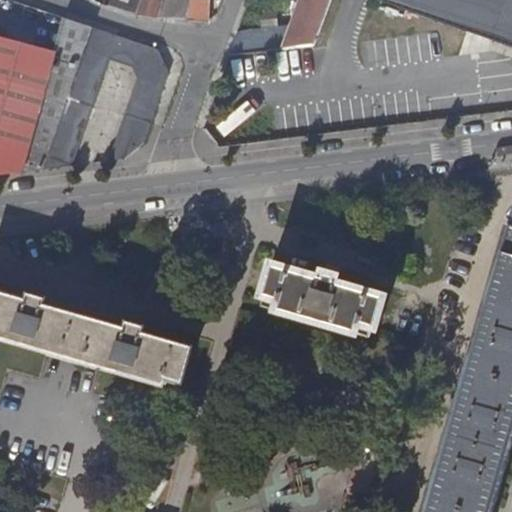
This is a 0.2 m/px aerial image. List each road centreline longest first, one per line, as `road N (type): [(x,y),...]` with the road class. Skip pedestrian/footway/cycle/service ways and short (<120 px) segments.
road 1 (residential): [(165,183),(511,142)]
road 2 (residential): [(0,207),(165,183)]
road 3 (residential): [(76,8),(212,52)]
road 4 (residential): [(212,52),(165,183)]
